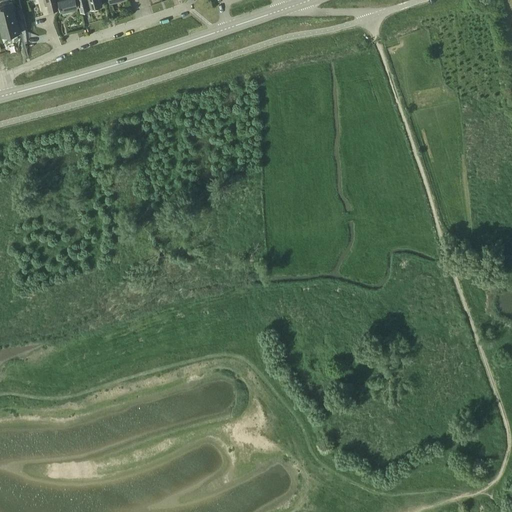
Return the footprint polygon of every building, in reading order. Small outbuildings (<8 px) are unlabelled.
[(12,0),(0,3),(0,21),(4,37),(20,33),(12,0)] [(43,0),(46,7),(48,6),(50,12),(58,9),(55,0),(43,0)] [(58,0),(61,11),(78,7),(75,0),(58,0)] [(78,0),(81,11),(90,9),(87,0),(78,0)] [(88,0),(91,9),(102,6),(100,0),(88,0)]
